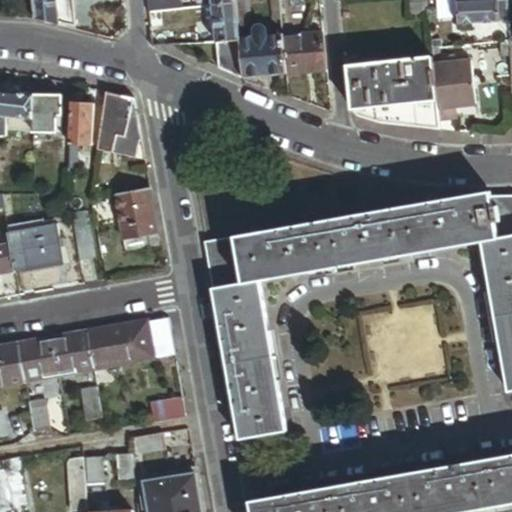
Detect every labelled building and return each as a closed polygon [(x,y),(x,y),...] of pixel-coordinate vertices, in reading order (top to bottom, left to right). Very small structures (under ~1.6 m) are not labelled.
[(34,0),(37,19),(63,25),(62,21),(78,25),(75,0),(34,0)] [(176,0),(150,0),(152,11),(177,9),(176,0)] [(235,0),(236,4),(239,29),(249,28),(251,26),(248,0),(235,0)] [(426,12),(424,0),(407,0),(409,13),(426,12)] [(458,24),(511,22),(510,0),(508,0),(457,2),(458,24)] [(239,29),(236,4),(213,7),(217,43),(240,41),(240,40),(239,29)] [(283,39),(283,36),(267,38),(267,31),(266,31),(266,30),(266,29),(265,29),(265,28),(264,28),(263,28),(263,27),(262,27),(261,27),(260,27),(259,27),(258,27),(257,28),(256,28),(256,29),(255,29),(255,30),(255,31),(254,32),(255,39),(240,40),(240,41),(244,79),(287,75),(283,39)] [(154,46),(175,45),(174,35),(153,37),(154,46)] [(287,75),(328,71),(324,35),(283,39),(287,75)] [(220,70),(242,79),(244,79),(240,41),(217,43),(220,70)] [(511,55),(511,50),(511,42),(502,43),(502,56),(511,55)] [(440,50),(434,51),(436,66),(471,62),(470,58),(441,62),(440,50)] [(436,99),(438,99),(433,58),(348,68),(352,110),(359,118),(384,125),(440,130),(436,99)] [(473,62),(471,62),(436,66),(443,121),(459,120),(458,108),(478,105),(473,62)] [(0,92),(0,111),(9,113),(36,116),(36,96),(0,92)] [(107,92),(99,150),(115,153),(118,136),(127,137),(135,99),(107,92)] [(58,117),(63,117),(63,97),(36,96),(36,116),(36,132),(36,133),(43,133),(43,139),(50,139),(50,133),(58,133),(58,117)] [(118,136),(115,153),(138,158),(141,141),(143,141),(135,99),(127,137),(118,136)] [(72,139),(71,146),(79,146),(93,147),(95,104),(81,103),(73,103),(72,139)] [(0,111),(0,135),(8,135),(8,129),(9,113),(0,111)] [(36,116),(9,113),(8,129),(36,132),(36,116)] [(57,163),(71,163),(71,146),(72,139),(58,138),(57,163)] [(71,163),(71,169),(78,169),(79,146),(71,146),(71,163)] [(71,163),(57,163),(57,173),(70,174),(71,169),(71,163)] [(159,234),(151,188),(116,195),(125,240),(159,234)] [(511,195),(467,197),(208,243),(242,438),(289,430),(264,283),(482,243),(509,393),(511,392),(511,195)] [(72,214),(75,232),(90,229),(87,211),(72,214)] [(58,223),(9,231),(11,243),(12,249),(16,269),(65,261),(60,238),(58,223)] [(90,229),(75,232),(80,258),(95,255),(90,229)] [(127,253),(161,247),(159,234),(125,240),(127,253)] [(67,236),(60,238),(65,261),(71,259),(67,236)] [(0,272),(16,269),(12,249),(0,251),(0,272)] [(170,321),(150,324),(156,359),(176,355),(170,321)] [(149,323),(90,334),(96,370),(156,359),(150,324),(149,323)] [(96,370),(90,334),(56,340),(62,376),(96,370)] [(62,376),(56,340),(21,346),(27,382),(62,376)] [(0,386),(27,382),(21,346),(0,349),(0,386)] [(103,419),(98,391),(83,393),(88,422),(103,419)] [(186,415),(184,398),(153,404),(156,420),(186,415)] [(46,399),(31,402),(35,431),(52,428),(46,399)] [(6,417),(0,418),(0,438),(9,437),(6,417)] [(134,439),(135,456),(168,450),(166,434),(134,439)] [(136,482),(131,455),(115,458),(120,485),(136,482)] [(511,456),(254,502),(255,511),(467,511),(511,504),(511,456)] [(108,487),(106,461),(90,462),(92,487),(108,487)] [(88,511),(86,462),(75,463),(71,467),(73,511),(88,511)] [(9,472),(0,473),(0,509),(15,507),(9,472)] [(146,483),(151,511),(203,511),(197,475),(146,483)]
